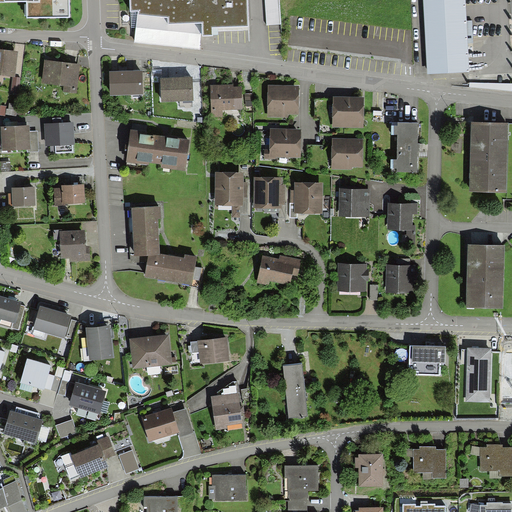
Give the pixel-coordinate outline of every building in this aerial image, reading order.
[(68,16),(67,0),(0,0),(0,2),(25,1),(26,17),(68,16)] [(129,0),(129,11),(138,11),(134,43),(198,49),(200,28),(247,26),(246,0),(129,0)] [(279,0),(265,0),(267,25),(282,24),(279,0)] [(422,0),(427,74),(469,71),(465,0),(422,0)] [(18,52),(0,49),(0,75),(13,77),(15,77),(18,52)] [(83,64),(48,60),(46,84),(80,88),(83,64)] [(142,70),(110,72),(111,95),(144,93),(142,70)] [(15,77),(13,77),(11,91),(20,91),(21,78),(15,77)] [(193,77),(161,78),(161,102),(180,101),(180,107),(193,106),(192,100),(194,100),(193,77)] [(234,84),(211,85),(212,117),(223,117),(223,110),(243,109),(242,86),(234,87),(234,84)] [(299,86),(269,85),(269,117),(289,117),(289,114),(298,114),(299,86)] [(364,97),(333,97),(333,127),(363,127),(364,97)] [(419,122),(397,122),(396,172),(418,173),(419,122)] [(74,123),(45,124),(46,146),(50,146),(51,151),(56,151),(56,152),(73,152),(72,144),(74,144),(74,123)] [(472,123),(471,156),(505,157),(506,124),(472,123)] [(30,126),(1,127),(2,151),(28,150),(31,149),(30,131),(30,126)] [(302,129),(271,128),(270,151),(265,151),(265,159),(276,160),(276,157),(301,158),(302,129)] [(146,131),(130,129),(126,163),(150,166),(150,162),(162,164),(161,168),(186,171),(190,139),(146,134),(146,131)] [(31,149),(28,150),(28,152),(38,152),(37,131),(30,131),(31,149)] [(332,138),(332,168),(353,169),(353,166),(362,166),(363,138),(332,138)] [(504,191),(505,157),(471,156),(470,190),(504,191)] [(10,161),(1,162),(1,172),(11,171),(10,161)] [(244,172),(216,172),(216,205),(232,205),(240,205),(244,205),(244,182),(244,172)] [(283,178),(254,177),(254,208),(264,208),(264,212),(279,212),(279,208),(282,208),(282,204),(286,204),(286,184),(283,184),(283,178)] [(323,182),(295,182),(295,191),(291,191),(291,203),(294,203),(294,213),(297,213),(323,213),(323,182)] [(63,189),(55,189),(55,205),(67,205),(67,203),(85,203),(84,185),(62,186),(63,189)] [(35,187),(12,188),(12,193),(8,193),(9,206),(35,205),(35,187)] [(370,189),(340,189),(340,216),(369,216),(370,189)] [(418,203),(389,203),(389,229),(406,229),(406,243),(415,243),(415,224),(414,224),(414,216),(418,216),(418,203)] [(240,205),(232,205),(232,218),(240,218),(240,215),(240,205)] [(161,208),(131,208),(134,248),(134,255),(149,255),(160,254),(158,218),(161,218),(161,208)] [(86,231),(60,232),(61,259),(70,259),(70,262),(92,260),(91,246),(87,247),(86,231)] [(468,245),(467,278),(504,279),(505,246),(468,245)] [(134,255),(134,248),(130,248),(131,263),(148,262),(149,255),(134,255)] [(160,254),(149,255),(148,262),(145,277),(192,285),(193,279),(202,280),(204,268),(195,266),(196,256),(185,254),(185,258),(160,254)] [(280,260),(263,256),(257,283),(269,286),(270,281),(290,285),(293,275),(297,276),(301,261),(281,256),(280,260)] [(366,264),(338,263),(338,291),(365,291),(366,281),(369,281),(369,270),(366,270),(366,264)] [(386,265),(386,293),(414,294),(415,265),(386,265)] [(503,308),(504,279),(467,278),(466,307),(503,308)] [(378,285),(370,285),(370,300),(378,300),(378,285)] [(0,295),(0,318),(13,323),(15,324),(20,305),(21,302),(0,295)] [(25,307),(20,305),(15,324),(13,323),(12,328),(19,330),(25,307)] [(40,306),(33,330),(65,339),(72,315),(40,306)] [(79,321),(72,319),(67,337),(74,339),(79,321)] [(88,347),(83,348),(84,361),(114,358),(110,326),(86,328),(88,347)] [(152,336),(130,338),(133,368),(172,363),(169,334),(152,336)] [(198,341),(191,342),(193,363),(200,362),(200,363),(230,360),(227,337),(198,340),(198,341)] [(446,347),(410,346),(408,374),(440,376),(440,364),(445,364),(446,347)] [(492,348),(467,348),(466,402),(491,402),(492,348)] [(27,359),(20,383),(44,390),(45,388),(49,374),(51,366),(27,359)] [(302,364),(283,366),(289,418),(308,416),(302,364)] [(51,390),(58,392),(65,370),(65,368),(58,366),(55,376),(51,390)] [(72,398),(76,384),(70,382),(72,372),(65,370),(58,392),(58,394),(72,398)] [(55,376),(49,374),(45,388),(51,390),(55,376)] [(233,382),(211,397),(216,430),(228,428),(228,425),(243,423),(238,381),(233,382)] [(106,391),(76,382),(76,384),(72,398),(70,405),(99,413),(106,391)] [(11,410),(8,420),(0,417),(0,432),(36,444),(44,420),(37,418),(38,414),(17,407),(15,412),(11,410)] [(171,408),(141,417),(149,441),(179,432),(173,413),(171,408)] [(187,408),(173,413),(179,432),(180,437),(195,432),(187,408)] [(73,420),(56,426),(61,438),(77,432),(73,420)] [(71,453),(62,457),(71,479),(80,476),(81,479),(109,467),(106,460),(116,455),(108,436),(97,440),(99,444),(72,455),(71,453)] [(480,447),(472,446),(470,455),(480,456),(480,471),(499,471),(499,477),(511,476),(511,447),(503,447),(503,445),(487,444),(487,447),(480,447)] [(413,449),(413,473),(432,473),(432,479),(446,479),(446,449),(437,449),(437,446),(420,447),(420,449),(413,449)] [(133,450),(119,455),(126,474),(140,469),(133,450)] [(383,454),(359,455),(359,458),(355,458),(355,469),(358,469),(358,486),(383,486),(383,454)] [(319,466),(284,466),(284,479),(288,479),(288,510),(307,510),(307,491),(319,491),(319,466)] [(5,507),(6,508),(22,500),(17,480),(16,481),(14,475),(3,480),(5,486),(3,487),(8,506),(5,507)] [(247,475),(212,475),(213,485),(209,485),(209,499),(213,499),(213,501),(213,502),(248,501),(247,475)] [(469,479),(460,479),(460,488),(469,488),(469,479)] [(176,511),(176,498),(144,497),(143,511),(176,511)] [(416,504),(403,504),(402,511),(445,511),(446,506),(435,506),(435,504),(428,504),(428,501),(421,501),(421,506),(416,506),(416,504)] [(480,505),(471,504),(469,511),(511,511),(511,503),(503,504),(503,503),(487,503),(487,505),(480,505)]
